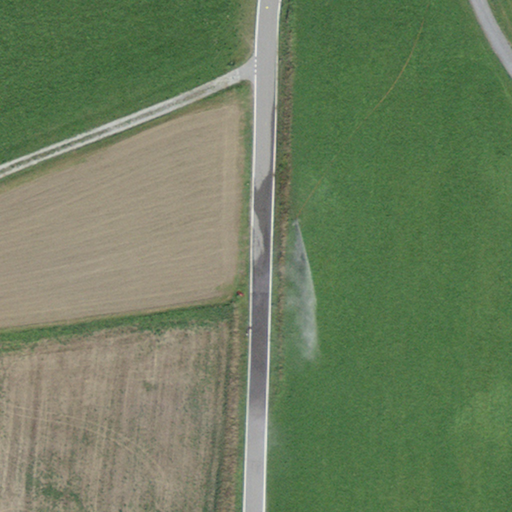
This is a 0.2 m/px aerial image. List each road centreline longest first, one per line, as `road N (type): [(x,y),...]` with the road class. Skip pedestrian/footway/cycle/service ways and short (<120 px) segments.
road 1 (tertiary): [(271,0),(261,65),(248,511)]
road 2 (track): [(261,65),(0,169)]
